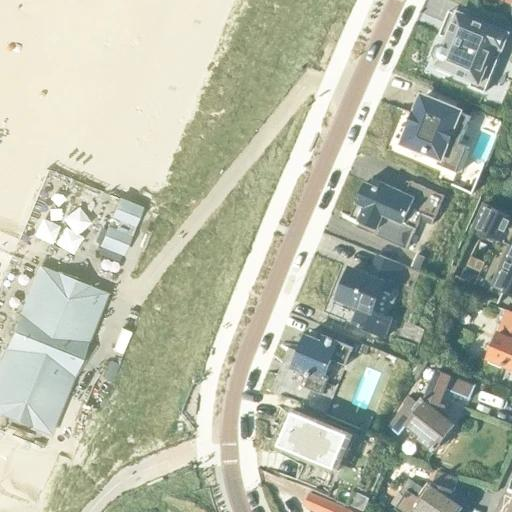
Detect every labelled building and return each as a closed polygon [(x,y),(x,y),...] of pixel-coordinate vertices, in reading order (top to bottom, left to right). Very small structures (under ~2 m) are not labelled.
[(459,12),(458,13),(447,39),(446,42),(438,46),(435,53),(438,60),(436,65),(473,80),(471,86),(486,92),(498,63),(490,60),(496,46),(503,49),(510,33),(459,12)] [(472,116),(463,113),(465,109),(422,91),(401,143),(443,161),(441,166),(460,174),(471,147),(461,143),(472,116)] [(411,181),(410,182),(408,181),(403,192),(383,182),(380,188),(367,182),(350,222),(409,249),(421,218),(434,224),(446,195),(411,181)] [(99,244),(123,254),(141,208),(117,198),(99,244)] [(511,292),(511,217),(484,206),(475,228),(505,241),(505,243),(511,246),(495,286),(511,292)] [(417,253),(412,266),(421,270),(426,257),(420,254),(417,253)] [(393,287),(394,283),(403,264),(380,255),(373,272),(357,266),(356,270),(352,268),(340,298),(359,305),(351,324),(385,337),(392,319),(390,318),(401,290),(393,287)] [(35,307),(26,303),(2,361),(11,365),(0,391),(0,403),(32,418),(29,426),(49,436),(108,294),(87,286),(84,295),(47,279),(35,307)] [(511,366),(511,311),(509,311),(490,357),(511,366)] [(355,348),(326,336),(320,334),(318,339),(307,335),(300,352),(290,348),(272,391),(328,414),(355,348)] [(428,398),(422,406),(410,396),(405,402),(407,404),(390,425),(400,433),(409,423),(424,434),(421,438),(437,450),(439,446),(443,449),(456,432),(453,430),(456,424),(443,414),(446,405),(441,403),(447,389),(472,399),(477,385),(440,370),(428,398)] [(331,493),(355,437),(294,411),(293,413),(280,445),(307,456),(298,479),(331,493)] [(429,484),(426,488),(411,478),(401,492),(406,495),(396,508),(401,511),(415,511),(419,508),(424,511),(461,511),(464,508),(450,498),(453,491),(455,491),(459,478),(439,471),(435,483),(434,484),(432,483),(431,485),(429,484)] [(364,511),(370,498),(354,491),(348,504),(364,511)] [(351,511),(332,504),(311,494),(305,505),(320,511),(351,511)]
